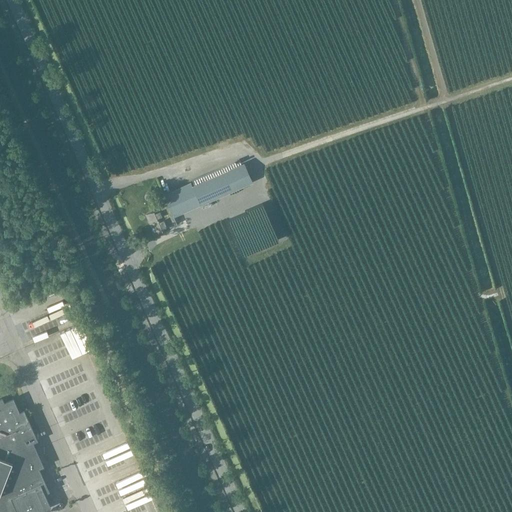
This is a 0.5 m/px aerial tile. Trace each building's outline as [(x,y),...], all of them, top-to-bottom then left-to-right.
[(244,163),(207,179),(207,180),(215,198),(252,182),(244,163)] [(163,195),(168,205),(173,217),(175,216),(215,198),(207,180),(207,179),(205,176),(191,183),(163,195)] [(173,217),(168,205),(146,215),(148,220),(150,220),(155,233),(176,224),(173,217)] [(265,236),(271,231),(267,226),(262,231),(265,236)] [(0,511),(36,511),(49,506),(43,493),(48,491),(37,468),(42,466),(35,450),(29,452),(24,440),(35,435),(24,411),(19,413),(13,399),(4,404),(2,399),(0,399),(0,511)]
